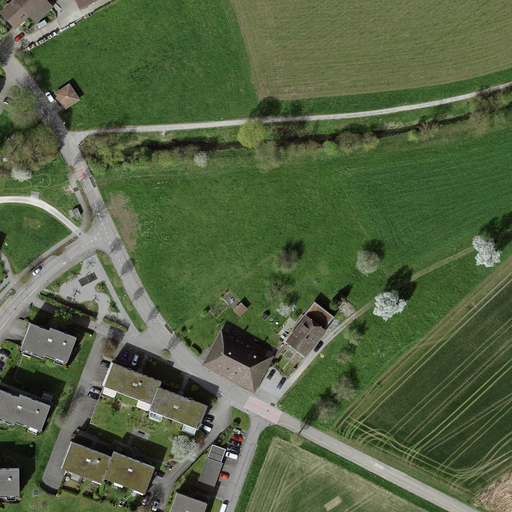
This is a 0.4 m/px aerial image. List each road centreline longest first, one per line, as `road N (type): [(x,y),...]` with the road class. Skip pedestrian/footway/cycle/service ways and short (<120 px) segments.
road 1 (track): [(63,142),(102,130),(371,113),(511,83)]
road 2 (residential): [(466,511),(263,408)]
road 3 (residential): [(105,231),(66,145),(0,54)]
road 4 (unclassified): [(165,338),(104,326),(26,290)]
road 5 (residential): [(165,338),(105,231)]
road 6 (residential): [(263,408),(219,384),(165,338)]
